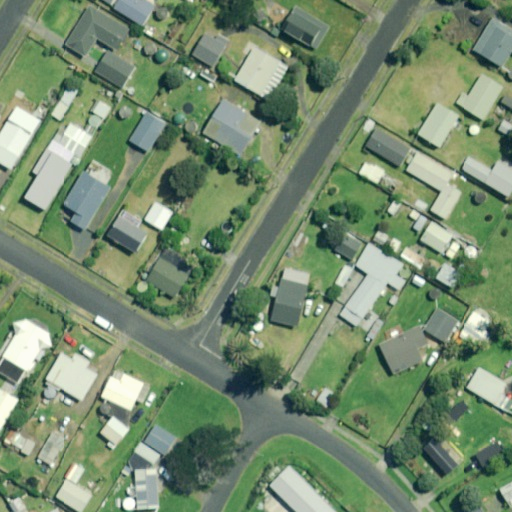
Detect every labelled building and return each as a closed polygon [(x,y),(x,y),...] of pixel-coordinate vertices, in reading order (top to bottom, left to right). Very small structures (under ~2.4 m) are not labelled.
[(138,0),(118,0),(114,7),(142,26),(157,5),(149,0),(142,0),(141,2),(138,0)] [(90,2),(65,42),(86,55),(96,38),(118,51),(132,28),(90,2)] [(295,7),(282,30),(317,50),(330,27),(295,7)] [(472,50),(503,68),(511,56),(511,28),(492,17),(472,50)] [(204,34),(192,54),(215,68),(231,40),(219,33),(215,40),(204,34)] [(255,46),(234,80),(265,100),(287,67),(255,46)] [(109,49),(96,69),(125,87),(137,68),(109,49)] [(467,98),(461,94),(455,104),(483,121),(504,88),(482,74),(467,98)] [(79,92),(69,86),(51,115),(61,122),(79,92)] [(511,95),(507,92),(502,100),(511,106),(511,95)] [(222,99),(203,132),(240,154),(260,122),(222,99)] [(111,109),(99,103),(94,113),(106,119),(111,109)] [(460,118),(438,104),(418,135),(439,150),(460,118)] [(39,121),(15,107),(0,130),(0,162),(11,169),(39,121)] [(145,113),(128,142),(149,153),(165,124),(145,113)] [(511,131),(511,125),(504,121),(498,130),(508,137),(511,131)] [(70,123),(57,145),(79,158),(92,137),(70,123)] [(374,128),(364,146),(400,168),(411,150),(374,128)] [(39,176),(26,199),(46,211),(75,164),(48,148),(34,173),(39,176)] [(430,213),(444,221),(460,191),(447,184),(453,173),(417,153),(407,172),(442,191),(430,213)] [(511,192),(511,167),(500,160),(493,172),(469,157),(462,169),(509,198),(511,192)] [(366,161),(358,173),(377,185),(385,172),(366,161)] [(84,171),(64,206),(76,212),(70,222),(86,231),(111,187),(84,171)] [(392,216),(400,205),(393,199),(385,211),(392,216)] [(155,201),(144,219),(161,230),(172,213),(155,201)] [(140,221),(121,209),(104,236),(135,255),(148,234),(136,226),(140,221)] [(428,220),(422,215),(412,229),(418,233),(428,220)] [(453,236),(432,223),(420,241),(441,254),(453,236)] [(181,228),(168,228),(168,238),(181,238),(181,228)] [(387,237),(378,232),(373,242),(382,247),(387,237)] [(363,243),(348,234),(337,253),(352,262),(363,243)] [(460,247),(454,243),(445,255),(451,259),(460,247)] [(368,244),(355,266),(358,268),(337,302),(345,307),(338,317),(359,329),(385,285),(398,293),(404,282),(398,278),(405,266),(368,244)] [(162,247),(143,283),(176,300),(195,265),(162,247)] [(425,261),(405,249),(400,257),(420,269),(425,261)] [(461,274),(444,265),(436,280),(453,289),(461,274)] [(307,286),(279,280),(270,322),(298,328),(307,286)] [(438,307),(424,328),(445,341),(459,320),(438,307)] [(500,323),(477,308),(458,337),(481,352),(500,323)] [(0,362),(0,375),(17,386),(41,350),(53,347),(49,332),(45,333),(27,321),(13,325),(17,337),(0,362)] [(395,376),(424,363),(419,351),(429,346),(420,325),(406,331),(402,323),(387,329),(390,337),(380,342),(395,376)] [(98,376),(86,369),(88,364),(75,356),(72,361),(61,354),(46,380),(82,402),(98,376)] [(507,383),(478,368),(467,389),(503,409),(509,398),(501,394),(507,383)] [(101,397),(133,413),(138,402),(144,405),(153,387),(118,369),(114,378),(111,377),(101,397)] [(0,388),(0,432),(19,400),(0,388)] [(334,395),(325,389),(316,402),(325,408),(334,395)] [(111,441),(108,445),(113,450),(131,430),(116,416),(101,432),(111,441)] [(156,426),(145,443),(166,456),(176,440),(156,426)] [(53,431),(36,461),(41,464),(43,462),(50,466),(65,438),(53,431)] [(442,434),(423,449),(446,478),(465,464),(442,434)] [(34,444),(16,435),(10,447),(28,455),(34,444)] [(161,456),(142,443),(136,453),(155,466),(161,456)] [(491,448),(472,461),(479,473),(499,460),(491,448)] [(66,480),(76,485),(85,471),(75,465),(66,480)] [(335,511),(291,467),(271,487),(296,511),(335,511)] [(157,471),(136,471),(138,511),(158,510),(157,471)] [(76,485),(66,480),(55,498),(79,511),(82,511),(92,495),(76,485)] [(511,511),(511,483),(499,491),(510,511),(511,511)] [(19,511),(26,508),(19,498),(9,505),(14,511),(19,511)]
